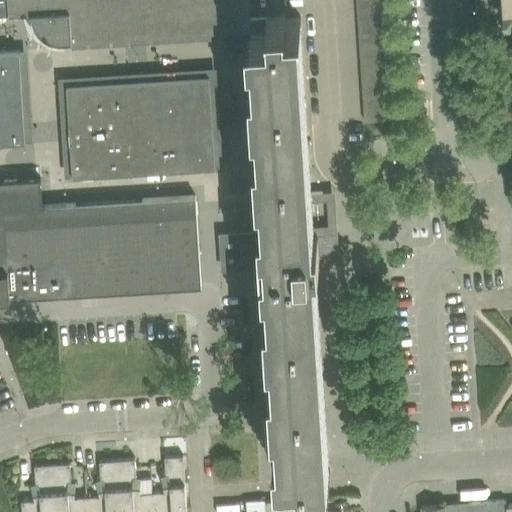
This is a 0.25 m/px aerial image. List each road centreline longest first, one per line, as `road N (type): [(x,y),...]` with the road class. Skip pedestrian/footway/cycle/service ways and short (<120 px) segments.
road 1 (residential): [(194,416),(215,405),(209,298),(0,311)]
road 2 (unclassified): [(504,166),(449,170),(438,0)]
road 3 (residential): [(0,440),(44,425),(194,416)]
road 4 (residential): [(383,511),(382,498),(404,469),(511,460)]
